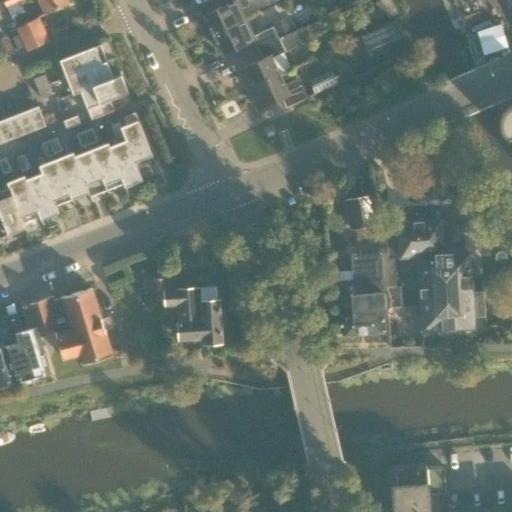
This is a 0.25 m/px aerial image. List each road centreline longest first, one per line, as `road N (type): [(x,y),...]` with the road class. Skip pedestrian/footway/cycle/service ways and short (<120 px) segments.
road 1 (tertiary): [(334,511),(298,353),(231,188)]
road 2 (tertiary): [(231,188),(511,75)]
road 3 (tertiary): [(0,276),(231,188)]
road 4 (tertiary): [(231,188),(215,173),(130,0)]
